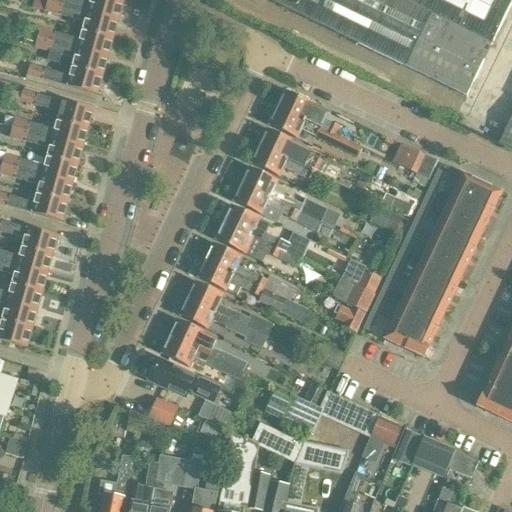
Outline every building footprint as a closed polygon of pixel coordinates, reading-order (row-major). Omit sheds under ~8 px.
[(75,0),(48,0),(47,3),(117,23),(122,4),(106,0),(89,0),(89,4),(75,0)] [(447,0),(441,17),(489,35),(499,11),(490,8),(492,0),(447,0)] [(81,32),(112,41),(117,23),(47,3),(45,12),(84,23),(81,32)] [(79,40),(40,29),(37,39),(107,60),(112,41),(81,32),(79,40)] [(25,36),(22,44),(34,48),(37,39),(25,36)] [(73,61),(71,69),(102,78),(107,60),(37,39),(34,48),(34,49),(73,61)] [(426,41),(422,62),(463,70),(461,79),(485,84),(491,55),(426,41)] [(30,66),(27,77),(97,96),(102,78),(71,69),(68,77),(30,66)] [(465,87),(460,100),(472,105),(477,91),(465,87)] [(56,122),(87,131),(93,111),(23,92),(20,102),(58,113),(56,122)] [(318,120),(323,110),(285,92),(277,110),(335,137),(339,129),(318,120)] [(335,137),(277,110),(269,127),(298,141),(302,131),(315,138),(315,139),(358,159),(362,150),(335,137)] [(12,129),(27,133),(82,149),(87,131),(56,122),(54,130),(30,124),(30,123),(15,119),(12,129)] [(46,158),(77,167),(82,149),(27,133),(12,129),(9,139),(24,144),(24,143),(48,150),(46,158)] [(267,130),(259,148),(318,175),(322,167),(301,157),(306,149),(267,130)] [(251,165),(280,179),(284,170),(313,184),(318,175),(259,148),(251,165)] [(407,161),(432,173),(437,162),(412,150),(407,161)] [(2,166),(17,171),(72,187),(77,167),(46,158),(43,167),(5,155),(2,166)] [(38,186),(35,196),(67,205),(72,187),(17,171),(2,166),(0,165),(0,176),(14,180),(38,186)] [(279,182),(249,169),(241,186),(290,209),(299,213),(303,205),(274,192),(279,182)] [(433,181),(440,184),(445,174),(438,171),(433,181)] [(450,201),(490,220),(502,193),(462,174),(450,201)] [(433,181),(428,191),(436,194),(440,184),(433,181)] [(241,186),(233,203),(278,224),(282,215),(286,217),(290,209),(241,186)] [(431,204),(436,194),(428,191),(424,201),(431,204)] [(0,205),(62,223),(67,205),(35,196),(33,203),(0,194),(0,205)] [(415,202),(401,195),(394,210),(408,217),(415,202)] [(305,200),(303,205),(299,213),(321,224),(327,210),(305,200)] [(424,201),(419,211),(426,214),(431,204),(424,201)] [(450,201),(441,221),(481,240),(490,220),(450,201)] [(271,225),(231,207),(223,224),(273,248),(277,240),(266,235),(271,225)] [(290,209),(286,217),(295,221),(294,224),(316,234),(321,224),(299,213),(290,209)] [(422,224),(426,214),(419,211),(414,221),(422,224)] [(392,215),(385,230),(396,236),(403,221),(392,215)] [(52,257),(57,238),(0,221),(0,232),(23,239),(21,248),(52,257)] [(414,221),(410,230),(417,234),(422,224),(414,221)] [(481,240),(441,221),(431,241),(471,259),(481,240)] [(223,224),(215,241),(244,255),(253,259),(257,250),(269,256),(273,248),(223,224)] [(412,244),(417,234),(410,230),(405,240),(412,244)] [(273,248),(281,252),(288,255),(292,247),(277,240),(273,248)] [(405,240),(400,250),(408,254),(412,244),(405,240)] [(431,241),(422,261),(462,279),(471,259),(431,241)] [(243,259),(213,245),(205,262),(290,302),(295,293),(281,286),(282,283),(269,277),(267,281),(252,274),(252,275),(238,268),(243,259)] [(0,262),(47,275),(52,257),(21,248),(18,257),(0,251),(0,262)] [(277,260),(281,252),(273,248),(269,256),(277,260)] [(403,264),(408,254),(400,250),(396,260),(403,264)] [(281,252),(277,260),(296,269),(300,260),(288,255),(281,252)] [(396,260),(391,270),(398,274),(403,264),(396,260)] [(422,261),(413,281),(452,299),(462,279),(422,261)] [(11,285),(42,294),(47,275),(0,262),(0,272),(13,276),(11,285)] [(205,262),(197,279),(236,298),(241,289),(250,293),(249,294),(260,299),(258,303),(303,325),(309,311),(290,302),(205,262)] [(332,288),(335,278),(304,269),(302,279),(332,288)] [(394,284),(398,274),(391,270),(386,280),(394,284)] [(357,287),(374,295),(381,280),(381,279),(364,272),(357,287)] [(386,280),(381,290),(389,294),(394,284),(386,280)] [(403,300),(443,319),(452,299),(413,281),(403,300)] [(221,306),(225,297),(196,283),(187,300),(268,338),(273,326),(251,315),(249,319),(221,306)] [(0,300),(37,310),(42,294),(11,285),(8,293),(0,291),(0,300)] [(366,314),(375,296),(374,295),(357,287),(355,286),(346,304),(366,314)] [(384,304),(389,294),(381,290),(377,300),(384,304)] [(0,322),(32,330),(37,310),(0,300),(0,312),(3,313),(0,322)] [(261,351),(268,338),(187,300),(179,317),(209,331),(213,322),(246,338),(244,342),(261,351)] [(377,300),(372,310),(380,314),(384,304),(377,300)] [(403,300),(394,320),(434,339),(443,319),(403,300)] [(351,308),(350,311),(341,307),(335,320),(344,325),(343,327),(356,334),(365,315),(351,308)] [(375,323),(380,314),(372,310),(367,320),(375,323)] [(370,333),(375,323),(367,320),(363,330),(370,333)] [(394,320),(384,341),(424,360),(434,339),(394,320)] [(178,321),(170,338),(242,373),(246,365),(213,349),(217,340),(178,321)] [(0,341),(26,349),(32,330),(0,322),(0,341)] [(511,334),(503,352),(511,356),(511,334)] [(161,356),(191,369),(195,360),(244,385),(249,376),(242,373),(170,338),(161,356)] [(315,362),(337,372),(345,355),(324,344),(315,362)] [(511,356),(503,352),(494,371),(511,379),(511,356)] [(149,381),(187,399),(196,379),(159,361),(149,381)] [(511,379),(494,371),(485,389),(511,401),(511,379)] [(0,375),(0,417),(6,419),(18,381),(0,375)] [(205,402),(213,405),(221,388),(199,378),(191,395),(205,402)] [(303,402),(317,408),(325,391),(312,384),(303,402)] [(511,401),(485,389),(476,408),(501,420),(511,424),(511,401)] [(327,395),(318,414),(366,436),(374,416),(327,395)] [(317,408),(303,402),(291,396),(281,416),(287,419),(301,425),(309,429),(318,408),(317,408)] [(149,419),(169,428),(177,409),(157,400),(149,419)] [(198,417),(232,433),(235,416),(213,405),(205,402),(198,417)] [(371,440),(396,450),(404,430),(379,419),(371,440)] [(250,441),(258,445),(293,463),(303,444),(259,423),(250,441)] [(281,511),(283,504),(287,485),(269,482),(270,475),(253,472),(258,445),(232,433),(224,479),(220,500),(217,511),(243,511),(244,508),(247,509),(261,511),(281,511)] [(411,434),(398,463),(410,468),(412,464),(423,439),(411,434)] [(23,460),(29,440),(15,436),(13,441),(10,440),(5,455),(23,460)] [(423,439),(412,464),(444,478),(456,452),(423,437),(423,439)] [(341,476),(349,452),(304,443),(295,463),(295,465),(341,476)] [(479,463),(456,452),(449,471),(471,479),(479,463)] [(122,457),(117,486),(100,483),(97,498),(102,499),(100,511),(122,511),(132,459),(122,457)] [(189,462),(160,457),(156,480),(155,484),(184,489),(189,462)] [(189,459),(189,462),(184,489),(197,491),(202,461),(189,459)] [(347,495),(345,495),(339,511),(354,511),(351,511),(363,478),(355,475),(347,495)] [(220,500),(224,479),(210,477),(207,497),(204,496),(201,511),(192,510),(192,511),(213,511),(216,499),(220,500)] [(149,511),(154,490),(155,484),(156,480),(146,479),(145,488),(135,486),(132,503),(129,511),(149,511)] [(438,500),(448,503),(448,504),(452,493),(442,489),(438,500)] [(169,511),(170,509),(160,507),(163,491),(154,490),(149,511),(169,511)] [(407,501),(398,498),(392,511),(398,511),(399,511),(406,507),(407,501)] [(362,511),(377,511),(380,503),(366,499),(362,511)] [(461,511),(463,509),(448,503),(444,511),(461,511)]
